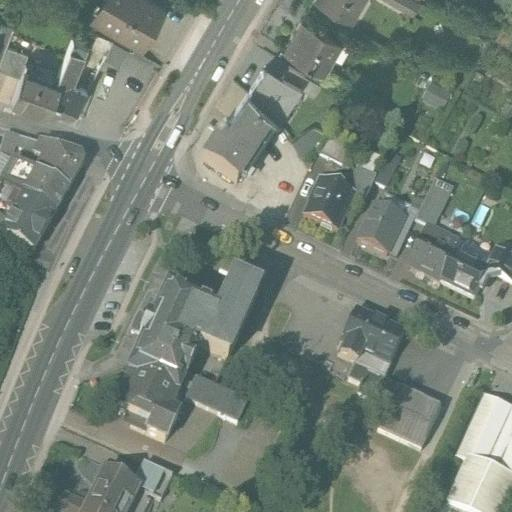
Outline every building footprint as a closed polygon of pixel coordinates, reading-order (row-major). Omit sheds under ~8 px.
[(153,20),(160,6),(150,0),(103,0),(93,17),(114,30),(137,45),(146,31),(152,35),(159,23),(153,20)] [(314,0),(349,20),(359,2),(354,0),(314,0)] [(301,20),(283,51),(321,73),(330,57),(325,54),(333,40),(338,43),(339,42),(301,20)] [(137,45),(114,30),(108,40),(111,41),(132,54),(137,45)] [(106,54),(111,41),(108,40),(94,34),(89,47),(106,54)] [(71,40),(56,80),(59,81),(70,85),(86,46),(71,40)] [(1,94),(11,98),(23,67),(13,64),(1,94)] [(11,98),(10,102),(47,115),(59,81),(56,80),(23,67),(11,98)] [(263,72),(249,94),(276,119),(278,122),(301,88),(282,78),(279,83),(263,72)] [(333,75),(325,89),(371,115),(379,102),(333,75)] [(59,81),(47,115),(63,121),(88,92),(70,85),(59,81)] [(430,83),(419,99),(439,112),(450,96),(430,83)] [(236,184),(278,122),(276,119),(249,94),(202,162),(236,184)] [(5,135),(0,149),(0,156),(10,162),(17,139),(5,135)] [(33,160),(48,163),(55,150),(41,145),(33,160)] [(52,184),(66,192),(80,165),(78,158),(55,150),(48,163),(40,178),(51,185),(52,184)] [(386,189),(400,160),(388,155),(374,183),(386,189)] [(0,185),(0,186),(53,215),(66,192),(52,184),(51,185),(40,178),(11,163),(0,183),(0,185)] [(353,196),(319,180),(302,216),(336,232),(353,196)] [(433,183),(414,222),(425,227),(431,230),(450,191),(433,183)] [(0,236),(0,238),(31,255),(53,215),(0,186),(0,214),(9,219),(4,230),(0,236)] [(402,219),(373,205),(356,241),(385,255),(402,219)] [(431,230),(425,227),(418,240),(406,265),(440,282),(453,254),(454,255),(459,244),(431,230)] [(458,257),(454,255),(453,254),(440,282),(474,299),(478,290),(487,272),(487,271),(485,270),(490,259),(463,246),(458,257)] [(487,271),(487,272),(499,277),(509,256),(497,251),(487,271)] [(511,257),(509,256),(499,277),(500,278),(511,283),(511,281),(511,257)] [(487,282),(500,278),(499,277),(487,272),(478,290),(482,292),(487,282)] [(130,376),(176,396),(196,350),(224,363),(257,295),(231,282),(217,312),(168,289),(152,321),(148,319),(138,338),(143,340),(126,374),(130,376)] [(406,335),(355,310),(339,344),(343,346),(338,357),(354,365),(345,381),(359,388),(357,392),(359,393),(357,396),(372,404),(406,335)] [(174,399),(176,396),(130,376),(118,402),(115,403),(113,409),(115,414),(120,416),(123,416),(133,420),(129,429),(164,445),(183,403),(174,399)] [(244,405),(194,381),(184,403),(234,427),(244,405)] [(442,408),(397,387),(376,432),(421,453),(442,408)] [(511,409),(484,397),(456,458),(465,463),(447,503),(467,511),(500,511),(511,486),(511,409)] [(169,482),(142,469),(137,479),(164,492),(169,482)] [(126,511),(137,493),(132,490),(103,475),(83,511),(126,511)] [(159,504),(164,492),(137,479),(132,490),(137,493),(159,504)] [(77,511),(58,502),(52,511),(77,511)]
